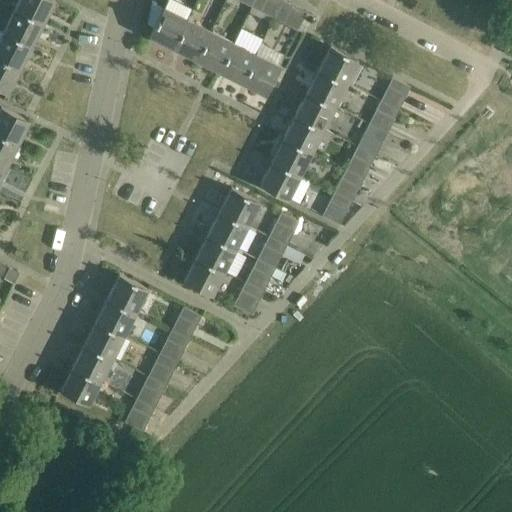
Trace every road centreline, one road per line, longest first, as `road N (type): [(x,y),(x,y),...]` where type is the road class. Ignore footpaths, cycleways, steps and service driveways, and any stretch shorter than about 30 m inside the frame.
road 1 (residential): [(253,330),(480,87),(486,68),(351,0)]
road 2 (residential): [(76,237),(127,0)]
road 3 (residential): [(253,330),(76,237)]
road 4 (residential): [(0,409),(62,288),(76,237)]
road 5 (residential): [(157,436),(253,330)]
